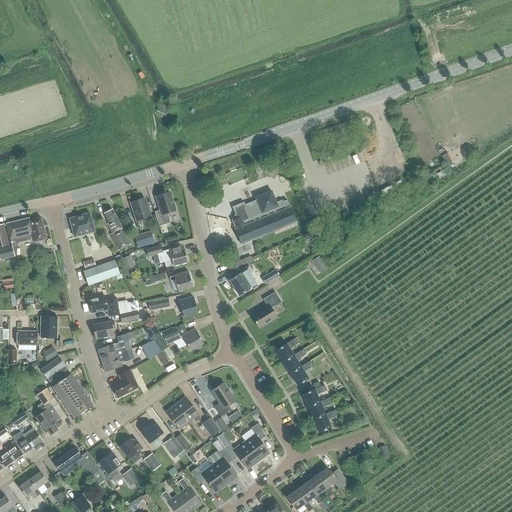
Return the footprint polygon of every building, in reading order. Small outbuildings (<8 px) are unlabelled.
[(447,167),(453,164),(447,154),(442,157),(447,167)] [(448,172),(444,166),(439,168),(441,172),(437,174),(439,177),(448,172)] [(235,219),(232,220),(235,229),(234,230),(240,245),(296,223),(290,207),(287,201),(283,202),(277,204),(271,191),(255,198),(256,200),(244,205),(243,202),(232,207),(235,215),(234,215),(235,219)] [(159,227),(170,223),(167,214),(175,211),(169,193),(155,197),(156,197),(160,211),(154,213),(159,227)] [(137,222),(150,217),(149,217),(143,199),(144,199),(143,199),(130,203),(131,203),(137,221),(136,221),(137,222)] [(118,251),(130,245),(112,210),(104,214),(109,224),(107,225),(112,235),(110,236),(118,251)] [(74,238),(94,232),(89,214),(88,214),(86,212),(82,214),(81,216),(69,219),(74,238)] [(6,225),(11,245),(0,247),(0,258),(16,255),(16,243),(33,239),(33,242),(46,239),(40,219),(29,221),(28,219),(6,225)] [(0,225),(0,247),(8,245),(4,225),(3,226),(3,225),(0,225)] [(150,231),(133,236),(137,248),(154,243),(150,231)] [(181,247),(168,250),(162,252),(160,246),(146,250),(148,257),(157,255),(159,263),(164,262),(166,268),(172,266),(187,262),(184,250),(182,251),(181,247)] [(229,271),(253,262),(250,255),(227,265),(229,271)] [(312,260),(317,267),(323,263),(318,256),(312,260)] [(85,269),(95,266),(93,259),(83,262),(85,269)] [(113,261),(83,272),(88,287),(119,276),(113,261)] [(235,270),(237,273),(239,275),(228,282),(238,297),(249,289),(248,288),(251,286),(252,283),(250,281),(248,280),(244,282),(242,279),(251,273),(252,270),(248,265),(235,270)] [(130,269),(124,271),(127,278),(133,276),(130,269)] [(275,270),(261,278),(265,285),(279,277),(275,270)] [(152,276),(154,282),(166,278),(164,272),(152,276)] [(178,292),(192,287),(188,272),(173,276),(173,277),(169,278),(170,282),(174,280),(178,292)] [(152,275),(143,278),(145,286),(154,283),(154,282),(152,276),(152,275)] [(259,330),(276,319),(270,310),(281,303),(274,293),(262,301),(266,307),(251,317),(259,330)] [(119,315),(117,306),(115,299),(106,301),(105,297),(89,301),(92,314),(101,312),(102,313),(105,312),(106,311),(107,311),(108,317),(119,315)] [(183,317),(197,313),(193,297),(178,301),(183,317)] [(147,302),(149,311),(169,307),(167,298),(147,302)] [(119,314),(121,323),(146,317),(144,309),(119,314)] [(56,338),(57,318),(40,318),(40,338),(56,338)] [(106,339),(113,337),(110,322),(92,325),(95,340),(106,338),(106,339)] [(159,334),(154,325),(144,330),(150,339),(159,334)] [(180,339),(175,328),(162,334),(166,345),(180,339)] [(189,351),(203,344),(195,330),(182,337),(189,351)] [(37,346),(37,333),(18,332),(17,345),(37,346)] [(97,350),(101,362),(122,355),(122,353),(131,350),(132,350),(128,340),(134,338),(132,333),(116,338),(118,344),(114,345),(97,350)] [(151,342),(142,347),(149,359),(163,350),(167,347),(159,334),(150,339),(151,342)] [(282,362),(293,355),(288,348),(293,344),(290,340),(285,344),(285,345),(275,351),(282,362)] [(43,355),(46,361),(57,356),(53,347),(42,353),(43,355)] [(169,361),(174,358),(167,347),(163,350),(169,361)] [(7,349),(7,365),(17,365),(17,349),(7,349)] [(122,355),(101,362),(104,372),(122,367),(120,362),(123,361),(124,362),(134,359),(131,350),(122,353),(122,355)] [(298,352),(293,355),(282,362),(289,374),(300,367),(295,359),(300,356),(298,352)] [(58,357),(40,370),(47,380),(52,387),(74,419),(92,406),(70,374),(69,375),(65,368),(65,367),(58,357)] [(300,367),(289,374),(297,386),(308,380),(302,371),(307,368),(305,364),(300,367)] [(121,381),(111,386),(117,399),(138,388),(129,370),(118,376),(121,381)] [(302,395),(307,407),(319,402),(315,393),(321,390),(317,382),(310,384),(311,385),(306,387),(308,392),(302,395)] [(220,418),(231,411),(228,406),(235,402),(223,384),(211,392),(219,404),(214,407),(220,418)] [(61,419),(51,406),(48,402),(53,398),(46,388),(36,395),(42,403),(37,407),(42,413),(35,418),(43,430),(45,429),(50,436),(57,430),(56,429),(58,427),(56,423),(61,419)] [(175,405),(188,423),(193,419),(196,423),(200,419),(198,415),(185,398),(175,405)] [(324,399),(319,402),(307,407),(312,419),(324,414),(321,406),(326,404),(324,399)] [(179,430),(188,423),(175,405),(166,413),(179,430)] [(17,426),(28,418),(23,412),(13,420),(17,426)] [(331,416),(330,412),(324,414),(312,419),(318,433),(330,428),(326,419),(331,416)] [(221,417),(214,422),(221,432),(228,428),(221,417)] [(219,431),(210,418),(201,424),(211,437),(219,431)] [(12,419),(6,423),(10,429),(16,425),(12,419)] [(149,444),(163,434),(155,424),(152,426),(150,424),(140,432),(149,444)] [(244,443),(257,461),(268,453),(259,441),(265,437),(256,425),(250,429),(255,436),(244,443)] [(24,436),(32,448),(41,441),(33,429),(24,436)] [(22,455),(32,448),(24,436),(23,436),(20,432),(12,437),(15,442),(14,443),(22,455)] [(189,446),(181,434),(175,439),(183,450),(189,446)] [(163,444),(173,459),(184,451),(183,450),(175,439),(173,437),(163,444)] [(140,460),(135,454),(142,450),(134,439),(131,442),(129,440),(119,447),(132,465),(140,460)] [(13,443),(0,452),(0,461),(4,467),(22,455),(14,443),(13,443)] [(246,469),(257,461),(244,443),(234,451),(229,445),(223,449),(232,461),(237,457),(246,469)] [(385,446),(378,448),(382,460),(389,457),(385,446)] [(72,469),(70,466),(77,461),(88,477),(99,470),(88,454),(82,458),(75,448),(53,463),(60,473),(62,475),(65,476),(71,471),(72,469)] [(191,456),(195,463),(206,456),(202,449),(191,456)] [(232,461),(223,449),(218,453),(222,459),(212,467),(225,485),(236,477),(227,465),(232,461)] [(108,475),(120,465),(111,453),(98,463),(108,475)] [(143,460),(152,472),(160,465),(151,454),(143,460)] [(214,493),(225,485),(212,467),(201,475),(196,468),(190,473),(199,485),(205,481),(214,493)] [(327,468),(317,476),(326,489),(327,488),(334,483),(339,490),(343,487),(343,488),(347,484),(337,471),(332,475),(327,468)] [(137,486),(141,483),(130,469),(122,476),(130,486),(134,483),(137,486)] [(30,479),(37,489),(43,485),(46,490),(50,487),(47,483),(47,482),(40,472),(30,479)] [(332,495),(327,488),(326,489),(317,476),(307,483),(316,496),(317,495),(324,490),(329,497),(332,495)] [(40,494),(37,489),(30,479),(18,488),(25,497),(33,492),(36,496),(40,494)] [(184,490),(177,495),(189,511),(191,511),(201,505),(188,487),(182,480),(179,483),(184,490)] [(307,483),(296,491),(306,503),(307,503),(313,498),(319,505),(322,502),(317,495),(316,496),(307,483)] [(308,511),(312,510),(307,503),(306,503),(296,491),(286,498),(295,511),(303,505),(308,511)] [(148,504),(152,501),(146,493),(142,496),(148,504)] [(173,511),(189,511),(177,495),(171,500),(165,493),(162,495),(167,503),(173,511)] [(82,495),(72,502),(78,511),(84,511),(91,508),(82,495)] [(15,511),(16,511),(5,496),(0,499),(0,511),(15,511)]
